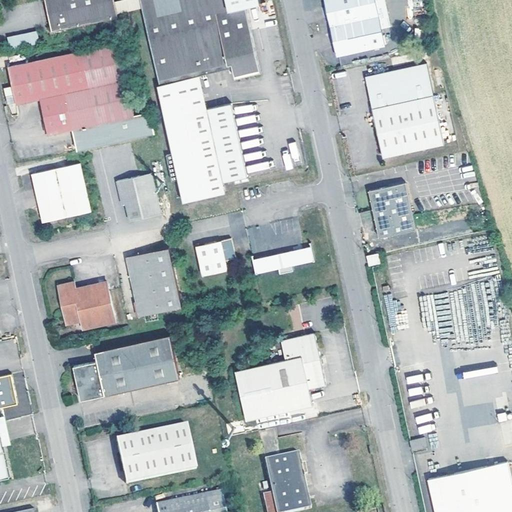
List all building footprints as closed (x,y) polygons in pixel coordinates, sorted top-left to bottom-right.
[(119,9),(129,6),(128,0),(118,3),(117,0),(46,0),(53,29),(120,14),(119,9)] [(246,6),(261,3),(260,0),(128,0),(129,6),(145,3),(163,83),(200,75),(235,67),(237,76),(261,71),(254,40),(246,6)] [(376,0),(323,0),(326,11),(336,56),(386,45),(382,28),(376,0)] [(385,0),(376,0),(382,28),(391,26),(385,0)] [(7,36),(10,49),(39,44),(36,31),(7,36)] [(41,97),(49,133),(73,128),(78,150),(157,133),(152,111),(136,114),(120,41),(35,60),(8,66),(13,85),(16,101),(17,103),(41,97)] [(444,145),(427,63),(366,76),(383,158),(444,145)] [(207,108),(200,75),(163,83),(176,152),(168,153),(174,180),(181,178),(186,201),(225,192),(223,182),(249,176),(233,103),(207,108)] [(16,101),(13,85),(4,87),(8,103),(16,101)] [(92,211),(81,162),(33,173),(38,198),(43,221),(92,211)] [(163,214),(153,172),(118,181),(123,200),(124,205),(128,204),(132,222),(163,214)] [(417,229),(407,182),(370,190),(380,237),(417,229)] [(235,258),(230,239),(197,246),(204,276),(228,270),(226,261),(235,258)] [(311,241),(292,245),(293,250),(312,246),(311,241)] [(286,251),(253,258),(256,271),(278,267),(280,273),(293,270),(291,264),(315,259),(312,246),(293,250),(292,245),(288,246),(285,247),(286,251)] [(252,254),(253,258),(286,251),(285,247),(252,254)] [(135,256),(129,265),(141,318),(182,308),(169,249),(135,256)] [(380,262),(378,253),(368,255),(370,264),(380,262)] [(128,261),(129,265),(135,256),(127,258),(128,261)] [(116,321),(107,282),(81,287),(76,288),(75,280),(59,284),(67,323),(83,320),(84,327),(116,321)] [(326,384),(315,332),(282,339),(286,358),(236,369),(246,418),(313,404),(310,387),(326,384)] [(180,378),(171,334),(96,351),(98,361),(74,366),(79,387),(82,400),(180,378)] [(0,416),(0,434),(3,446),(12,444),(10,435),(5,415),(0,416)] [(197,469),(187,424),(116,440),(126,485),(197,469)] [(0,480),(10,478),(3,446),(0,434),(0,480)] [(427,446),(425,437),(411,441),(413,449),(427,446)] [(265,459),(272,492),(276,511),(291,511),(311,508),(304,474),(302,463),(299,451),(265,459)] [(510,511),(511,476),(509,461),(429,478),(436,511),(510,511)] [(227,511),(222,490),(156,504),(157,511),(227,511)] [(266,511),(276,511),(272,492),(263,494),(266,511)]
